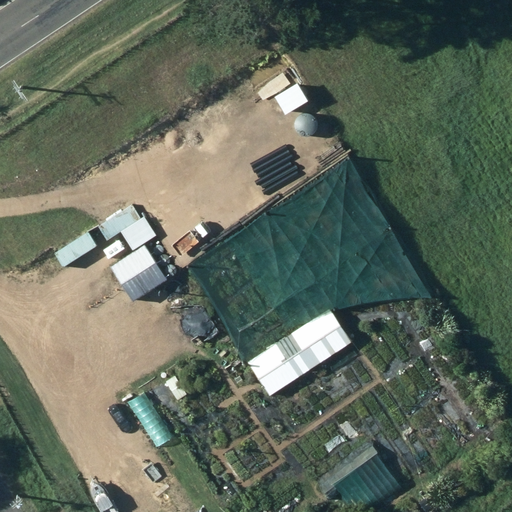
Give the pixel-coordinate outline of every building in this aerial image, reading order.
[(269,153),(254,162),(276,197),(291,187),(269,153)] [(224,183),(207,193),(228,226),(245,215),(224,183)] [(132,204),(99,225),(116,254),(150,233),(132,204)] [(86,230),(52,253),(71,281),(104,258),(86,230)] [(146,244),(112,266),(134,301),(168,279),(146,244)] [(430,266),(419,249),(407,257),(418,274),(430,266)] [(447,312),(460,333),(485,318),(472,296),(447,312)] [(330,309),(250,361),(271,393),(351,341),(330,309)] [(372,446),(319,486),(330,499),(383,459),(372,446)]
